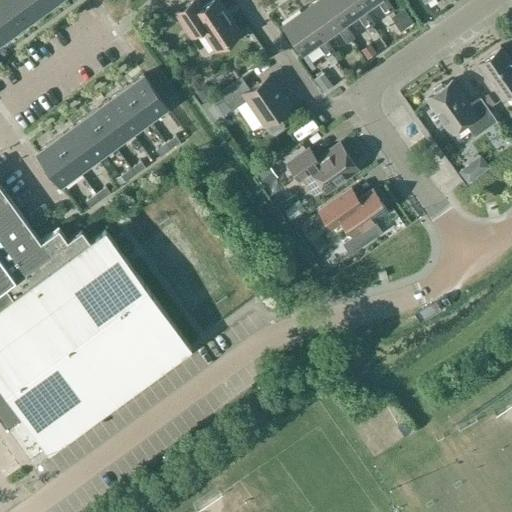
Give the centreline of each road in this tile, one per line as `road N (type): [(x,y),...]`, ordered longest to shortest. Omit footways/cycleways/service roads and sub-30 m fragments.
road 1 (residential): [(22,511),(279,331),(414,298),(473,258)]
road 2 (residential): [(473,258),(355,99)]
road 3 (residential): [(355,99),(328,119),(244,0)]
road 4 (residential): [(355,99),(499,0)]
road 5 (residential): [(106,35),(0,109)]
